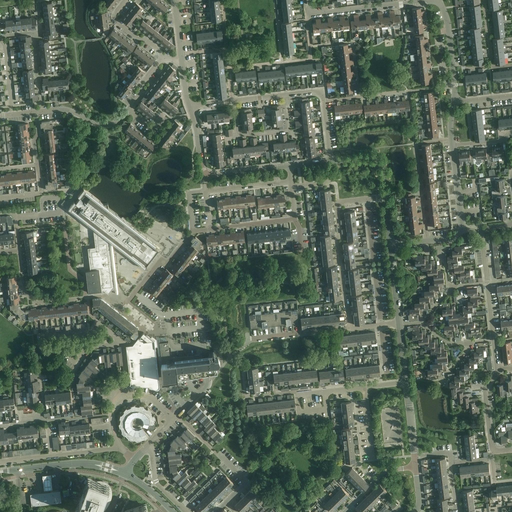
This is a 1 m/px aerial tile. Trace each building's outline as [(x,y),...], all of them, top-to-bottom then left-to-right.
[(115,6),(108,0),(105,0),(108,2),(105,5),(112,10),(115,6)] [(165,2),(161,0),(159,0),(155,6),(158,8),(156,10),(157,12),(165,2)] [(169,6),(165,2),(157,12),(159,13),(161,10),(164,13),(169,6)] [(132,7),(141,14),(143,13),(140,11),(142,8),(136,3),(132,7)] [(129,11),(135,17),(138,14),(140,16),(141,14),(132,7),(129,11)] [(133,19),(135,17),(129,11),(125,15),(135,23),(136,21),(133,19)] [(133,24),(135,23),(125,15),(122,20),(129,25),(131,22),(133,24)] [(137,27),(142,30),(149,21),(148,20),(146,23),(143,20),(137,27)] [(142,30),(146,34),(151,27),(149,25),(151,22),(149,21),(142,30)] [(108,23),(97,24),(97,26),(100,26),(100,29),(103,29),(104,32),(107,35),(109,32),(108,28),(109,28),(108,23)] [(146,34),(150,37),(158,28),(156,27),(154,29),(151,27),(146,34)] [(111,36),(113,38),(119,32),(114,28),(107,38),(108,39),(111,36)] [(150,37),(155,41),(160,34),(157,32),(159,29),(158,28),(150,37)] [(114,43),(115,44),(123,35),(119,32),(113,38),(116,41),(114,43)] [(155,41),(159,44),(166,35),(165,33),(163,36),(160,34),(155,41)] [(119,43),(122,45),(127,39),(123,35),(115,44),(117,46),(119,43)] [(159,44),(163,47),(168,41),(166,38),(168,36),(166,35),(159,44)] [(122,50),(124,51),(131,42),(127,39),(122,45),(124,47),(122,50)] [(176,46),(168,41),(163,47),(168,51),(169,49),(172,51),(176,46)] [(136,45),(131,42),(124,51),(128,55),(136,45)] [(133,57),(135,58),(142,49),(138,45),(132,52),(135,55),(133,57)] [(138,57),(141,59),(146,52),(142,49),(135,58),(136,60),(138,57)] [(142,64),(143,65),(150,56),(146,52),(141,59),(144,61),(142,64)] [(155,59),(150,56),(143,65),(145,66),(147,64),(150,66),(155,59)] [(169,65),(166,69),(172,75),(178,67),(173,64),(171,66),(169,65)] [(133,68),(132,69),(142,77),(145,72),(138,67),(136,70),(133,68)] [(134,73),(131,76),(138,81),(142,77),(132,69),(131,71),(134,73)] [(170,77),(172,75),(166,69),(162,73),(172,81),(173,79),(170,77)] [(159,78),(166,83),(168,80),(170,82),(172,81),(162,73),(159,78)] [(127,76),(125,78),(135,85),(138,81),(131,76),(129,78),(127,76)] [(131,89),(132,89),(135,85),(125,78),(124,79),(127,81),(124,84),(125,85),(126,85),(131,89)] [(163,86),(166,83),(159,78),(156,82),(165,89),(166,88),(163,86)] [(164,91),(165,89),(156,82),(152,86),(159,91),(161,89),(164,91)] [(132,90),(132,89),(131,89),(126,85),(125,85),(123,88),(121,85),(120,87),(129,94),(132,90)] [(356,87),(356,85),(343,87),(344,93),(346,92),(346,97),(353,96),(352,88),(356,87)] [(157,94),(159,91),(152,86),(149,90),(158,98),(159,96),(157,94)] [(125,99),(129,94),(120,87),(118,88),(121,90),(117,96),(121,100),(123,97),(125,99)] [(157,99),(158,98),(149,90),(145,95),(152,100),(154,97),(157,99)] [(159,105),(164,109),(169,102),(166,100),(168,97),(167,96),(159,105)] [(301,108),(310,107),(309,101),(305,101),(305,98),(298,99),(299,105),(301,105),(301,108)] [(136,108),(140,112),(145,105),(143,103),(145,100),(143,99),(136,108)] [(164,109),(168,112),(175,103),(174,102),(172,105),(169,102),(164,109)] [(177,104),(175,103),(168,112),(172,116),(178,109),(175,107),(177,104)] [(140,112),(144,115),(152,106),(150,105),(148,107),(145,105),(140,112)] [(152,106),(144,115),(149,119),(154,112),(151,110),(153,107),(152,106)] [(271,109),(271,115),(281,114),(281,108),(279,109),(278,106),(272,106),(272,109),(271,109)] [(241,118),(251,117),(251,112),(249,112),(249,109),(242,110),(243,113),(241,113),(241,118)] [(228,110),(223,111),(224,121),(229,121),(229,119),(232,119),(231,112),(228,113),(228,110)] [(213,122),(212,112),(206,113),(207,115),(203,115),(204,122),(207,122),(208,123),(213,122)] [(282,119),(272,120),(270,121),(271,126),(274,126),(274,129),(281,128),(281,125),(283,125),(282,119)] [(43,126),(44,129),(53,128),(52,120),(41,121),(42,126),(43,126)] [(174,120),(170,124),(180,132),(181,130),(178,128),(181,125),(177,122),(174,120)] [(253,128),(252,123),(242,124),(242,129),(245,129),(245,132),(251,131),(251,128),(253,128)] [(126,135),(127,137),(135,127),(130,124),(129,126),(126,124),(122,128),(128,133),(126,135)] [(179,133),(180,132),(170,124),(167,129),(174,134),(176,131),(179,133)] [(438,129),(440,129),(440,126),(438,126),(438,128),(428,129),(428,133),(426,133),(427,137),(439,136),(438,129)] [(131,135),(134,137),(139,131),(135,127),(127,137),(129,138),(131,135)] [(308,137),(314,137),(315,137),(314,128),(312,128),(303,129),(304,135),(308,134),(308,137)] [(172,137),(174,134),(167,129),(164,133),(173,140),(174,139),(172,137)] [(139,131),(134,137),(136,140),(134,142),(136,143),(143,134),(139,131)] [(160,137),(167,142),(169,140),(172,142),(173,140),(164,133),(160,137)] [(139,142),(142,144),(147,138),(143,134),(136,143),(137,144),(139,142)] [(167,142),(160,137),(157,142),(166,149),(168,147),(165,145),(167,142)] [(143,149),(144,150),(152,141),(147,138),(142,144),(145,146),(143,149)] [(152,141),(144,150),(146,151),(148,149),(151,151),(152,150),(153,151),(154,151),(155,149),(155,148),(154,147),(156,144),(152,141)] [(295,141),(289,142),(290,151),(290,152),(299,151),(298,144),(295,145),(295,141)] [(262,145),(259,145),(260,154),(266,153),(265,149),(268,149),(268,142),(262,143),(262,145)] [(274,152),(279,152),(278,143),(276,143),(275,142),(270,142),(270,149),(273,149),(274,152)] [(230,159),(239,158),(239,157),(238,147),(232,148),(233,152),(230,152),(230,159)] [(503,147),(497,148),(498,157),(501,157),(502,158),(504,158),(504,160),(507,160),(506,151),(503,151),(503,147)] [(492,153),(490,153),(491,162),(493,162),(493,161),(499,160),(498,157),(497,148),(492,148),(492,153)] [(482,163),(482,159),(481,149),(475,150),(476,155),(473,155),(474,164),(475,164),(479,167),(481,163),(482,163)] [(488,162),(491,162),(490,153),(487,153),(486,149),(481,149),(482,159),(485,158),(485,160),(487,160),(488,162)] [(471,164),(474,164),(473,155),(470,155),(470,151),(464,151),(465,161),(468,160),(469,162),(471,162),(471,164)] [(499,177),(490,178),(490,181),(491,183),(492,183),(492,186),(495,185),(504,184),(504,179),(499,179),(499,177)] [(47,185),(47,186),(47,190),(58,189),(57,180),(48,181),(48,185),(47,185)] [(492,191),(492,194),(501,193),(501,190),(505,190),(504,184),(495,185),(495,188),(493,189),(494,191),(492,191)] [(108,208),(108,204),(103,204),(84,189),(78,196),(80,198),(76,203),(74,201),(68,209),(93,228),(95,247),(87,248),(90,271),(86,271),(87,276),(86,276),(86,277),(87,277),(87,282),(88,287),(87,287),(88,287),(89,292),(88,292),(101,291),(104,291),(108,294),(114,286),(115,293),(109,241),(145,269),(160,248),(131,225),(132,224),(123,217),(121,218),(108,208)] [(407,198),(408,203),(420,202),(420,200),(416,200),(416,196),(411,197),(411,193),(404,194),(405,198),(407,198)] [(497,199),(497,202),(506,201),(506,195),(501,196),(501,193),(492,194),(492,197),(494,197),(495,199),(497,199)] [(494,208),(494,211),(503,210),(502,207),(507,206),(506,201),(497,202),(497,205),(495,205),(496,207),(494,208)] [(499,219),(508,218),(508,212),(503,212),(503,210),(494,211),(494,214),(496,214),(497,216),(499,215),(499,219)] [(439,224),(439,218),(430,219),(431,223),(427,223),(427,225),(435,224),(435,228),(442,227),(442,223),(439,224)] [(503,244),(503,246),(511,244),(511,235),(503,236),(503,239),(505,239),(506,244),(503,244)] [(23,243),(21,243),(22,245),(25,245),(25,244),(28,244),(28,242),(34,242),(34,237),(28,237),(28,238),(24,239),(23,239),(23,243)] [(193,241),(193,242),(200,247),(203,243),(195,237),(192,240),(193,241)] [(22,248),(22,250),(25,250),(25,249),(29,249),(29,247),(35,247),(34,242),(28,242),(28,244),(25,244),(25,245),(26,248),(22,248)] [(193,242),(190,246),(197,251),(200,247),(193,242)] [(188,246),(186,249),(194,255),(197,251),(190,246),(189,247),(188,246)] [(455,250),(452,250),(453,256),(457,255),(457,256),(462,255),(462,250),(464,249),(464,246),(454,247),(455,250)] [(23,253),(23,255),(26,255),(26,254),(29,253),(35,252),(35,247),(29,247),(29,249),(25,249),(25,250),(22,250),(22,251),(26,250),(26,253),(23,253)] [(447,256),(448,262),(458,261),(457,256),(457,255),(453,256),(452,250),(452,248),(449,248),(450,256),(447,256)] [(186,251),(184,254),(191,259),(194,255),(186,249),(185,250),(186,251)] [(23,258),(23,261),(27,260),(27,259),(30,259),(30,258),(36,257),(35,252),(29,253),(26,254),(26,255),(23,255),(23,256),(26,255),(27,258),(23,258)] [(73,252),(73,258),(71,258),(71,262),(80,262),(80,252),(73,252)] [(182,254),(179,257),(187,263),(191,259),(184,254),(182,255),(182,254)] [(422,270),(427,269),(431,269),(431,263),(428,264),(428,255),(424,256),(425,259),(425,264),(421,264),(421,265),(422,270)] [(416,265),(421,265),(421,264),(425,264),(425,259),(422,259),(422,256),(413,257),(413,260),(415,260),(416,265)] [(24,263),(24,265),(27,265),(27,264),(31,264),(30,262),(36,262),(36,257),(30,258),(30,259),(27,259),(27,260),(23,261),(27,260),(27,263),(24,263)] [(179,259),(177,262),(184,267),(187,263),(179,257),(178,258),(179,259)] [(428,275),(434,274),(438,274),(437,268),(435,268),(434,260),(430,261),(431,263),(431,269),(427,269),(428,275)] [(455,275),(455,272),(454,267),(458,266),(461,266),(461,261),(458,261),(448,262),(448,267),(451,267),(452,275),(455,275)] [(24,268),(24,271),(28,270),(28,269),(31,269),(31,268),(37,267),(36,262),(30,262),(31,264),(27,264),(27,265),(24,265),(24,266),(28,265),(28,268),(24,268)] [(175,263),(173,265),(181,271),(184,267),(177,262),(176,264),(175,263)] [(178,276),(181,271),(173,265),(172,267),(173,268),(171,270),(178,276)] [(434,274),(434,279),(444,278),(443,273),(441,273),(440,265),(437,265),(437,268),(438,274),(434,274)] [(461,280),(461,277),(460,271),(464,271),(464,266),(461,266),(458,266),(454,267),(455,272),(457,272),(458,280),(461,280)] [(163,270),(161,272),(169,279),(173,274),(166,269),(164,271),(163,270)] [(470,270),(464,271),(460,271),(461,277),(463,277),(464,280),(468,279),(473,279),(473,275),(471,276),(470,270)] [(161,275),(159,277),(166,283),(169,279),(161,272),(160,274),(161,275)] [(156,279),(155,281),(163,287),(166,283),(159,277),(157,280),(156,279)] [(434,279),(435,285),(439,284),(439,290),(440,292),(443,292),(442,284),(444,284),(444,278),(434,279)] [(154,284),(152,286),(159,291),(163,287),(155,281),(153,283),(154,284)] [(429,285),(430,291),(434,290),(435,296),(435,298),(438,298),(437,290),(439,290),(439,284),(435,285),(429,285)] [(156,296),(159,291),(152,286),(151,288),(150,287),(148,289),(156,296)] [(471,298),(479,297),(480,297),(480,293),(478,294),(477,288),(476,288),(474,289),(467,289),(468,295),(470,295),(471,298)] [(424,291),(425,297),(429,296),(430,302),(430,304),(433,304),(432,296),(435,296),(434,290),(430,291),(424,291)] [(419,297),(420,303),(424,302),(425,308),(425,310),(428,310),(427,302),(430,302),(429,296),(425,297),(419,297)] [(470,301),(468,301),(468,307),(472,306),(478,306),(477,300),(480,300),(479,297),(471,298),(470,298),(470,301)] [(101,298),(92,299),(93,308),(98,307),(101,298)] [(101,298),(98,307),(102,310),(107,303),(101,298)] [(465,307),(463,307),(464,313),(468,312),(473,312),(472,306),(468,307),(468,301),(468,299),(464,299),(465,307)] [(415,303),(415,309),(419,308),(420,314),(420,316),(423,316),(422,308),(425,308),(424,302),(420,303),(415,303)] [(17,313),(20,309),(17,306),(19,305),(19,303),(10,304),(11,309),(16,313),(17,313)] [(107,303),(102,310),(106,314),(111,307),(107,303)] [(443,315),(448,315),(449,315),(449,314),(453,314),(452,308),(450,309),(449,303),(443,304),(443,307),(446,306),(446,309),(442,310),(443,315)] [(449,314),(449,315),(449,320),(459,319),(458,313),(456,314),(455,305),(452,306),(452,308),(453,314),(449,314)] [(460,313),(458,313),(459,319),(468,318),(468,312),(464,313),(463,307),(463,305),(460,305),(460,313)] [(111,307),(106,314),(110,317),(116,310),(111,307)] [(409,321),(412,321),(418,320),(417,314),(420,314),(419,308),(415,309),(410,309),(410,315),(408,315),(409,321)] [(24,319),(29,319),(28,310),(25,310),(25,312),(25,313),(22,310),(19,314),(18,315),(24,319)] [(116,310),(110,317),(114,320),(120,313),(116,310)] [(120,313),(114,320),(118,324),(124,317),(120,313)] [(124,317),(118,324),(123,327),(128,320),(124,317)] [(466,329),(465,324),(469,323),(468,318),(459,319),(459,324),(462,324),(463,332),(466,332),(466,329)] [(445,326),(450,325),(454,325),(455,330),(455,333),(458,333),(457,325),(459,324),(459,319),(449,320),(445,320),(445,321),(444,324),(445,324),(445,326)] [(128,320),(123,327),(127,330),(132,323),(128,320)] [(472,337),(471,334),(471,328),(475,328),(474,322),(469,323),(465,324),(466,329),(468,329),(469,337),(472,337)] [(132,323),(127,330),(131,334),(137,327),(132,323)] [(452,331),(455,330),(454,325),(450,325),(445,326),(444,326),(445,328),(444,328),(443,329),(445,330),(445,331),(445,332),(444,333),(446,334),(447,337),(453,337),(452,331)] [(413,339),(419,339),(419,338),(423,338),(422,332),(420,333),(419,327),(408,328),(408,331),(416,330),(416,333),(412,333),(413,339)] [(481,333),(481,327),(475,328),(471,328),(471,334),(474,334),(474,337),(484,336),(483,332),(481,333)] [(422,344),(425,343),(429,343),(428,337),(426,337),(425,329),(422,330),(422,332),(423,338),(419,338),(419,339),(419,344),(422,344)] [(159,387),(155,349),(155,347),(154,341),(153,340),(150,338),(151,337),(146,334),(143,332),(132,345),(126,346),(130,384),(130,385),(134,388),(134,387),(141,386),(144,386),(145,386),(147,387),(149,387),(152,388),(156,390),(157,390),(158,390),(158,389),(159,389),(159,388),(159,387)] [(427,348),(431,348),(435,347),(434,342),(432,342),(431,334),(428,334),(428,337),(429,343),(425,343),(422,344),(422,347),(423,347),(425,347),(425,349),(427,348)] [(432,353),(437,353),(441,352),(440,347),(438,347),(437,339),(434,339),(434,342),(435,347),(431,348),(427,348),(427,349),(427,351),(428,352),(431,352),(432,353)] [(168,342),(159,343),(162,364),(161,364),(162,380),(196,374),(208,373),(212,372),(212,373),(213,373),(213,372),(215,372),(216,372),(217,371),(217,370),(218,369),(218,368),(219,367),(219,366),(219,365),(219,364),(219,363),(219,361),(218,359),(218,358),(217,357),(217,355),(214,353),(214,351),(208,352),(209,357),(206,357),(204,357),(202,357),(202,358),(201,354),(170,357),(168,342)] [(437,353),(438,358),(447,357),(447,351),(444,352),(443,344),(440,344),(440,347),(441,352),(437,353)] [(476,352),(474,352),(475,358),(479,357),(481,357),(486,356),(485,348),(476,349),(476,352)] [(471,350),(472,358),(469,358),(470,363),(474,363),(482,362),(481,357),(479,357),(475,358),(474,352),(474,349),(471,350)] [(93,357),(89,361),(95,366),(99,361),(94,352),(91,355),(93,357)] [(97,352),(94,352),(99,361),(105,361),(104,354),(98,354),(97,352)] [(467,364),(464,364),(465,369),(469,369),(475,369),(474,367),(474,363),(470,363),(469,358),(469,355),(466,356),(467,364)] [(438,358),(438,363),(442,363),(443,368),(443,371),(446,371),(446,363),(448,362),(447,357),(438,358)] [(85,358),(84,360),(89,364),(87,366),(86,365),(86,366),(92,371),(96,374),(99,369),(95,366),(89,361),(85,358)] [(462,370),(460,370),(460,376),(464,375),(470,375),(472,374),(472,372),(469,372),(469,369),(465,369),(464,364),(464,361),(461,362),(462,370)] [(433,364),(433,369),(437,369),(438,374),(438,377),(441,377),(441,369),(443,368),(442,363),(438,363),(433,364)] [(82,364),(80,366),(83,369),(82,371),(87,376),(88,376),(92,371),(86,366),(85,367),(82,364)] [(457,376),(455,376),(455,381),(459,381),(465,381),(464,375),(460,376),(460,370),(459,367),(456,368),(457,376)] [(436,375),(438,374),(437,369),(433,369),(428,370),(428,375),(426,376),(427,379),(436,378),(436,375)] [(76,374),(73,377),(83,380),(87,376),(82,371),(78,376),(76,374)] [(454,373),(451,374),(452,382),(450,382),(450,388),(457,387),(460,387),(459,381),(455,381),(454,373)] [(83,380),(73,377),(74,381),(76,381),(77,387),(84,386),(83,380)] [(498,395),(507,394),(506,384),(497,385),(498,395)] [(465,391),(465,388),(457,389),(457,387),(451,388),(452,397),(457,396),(458,396),(457,392),(463,392),(465,391)] [(458,402),(463,401),(463,397),(469,397),(471,396),(471,393),(463,394),(463,392),(457,392),(458,396),(457,396),(458,402)] [(464,407),(469,406),(469,402),(475,402),(474,402),(477,401),(477,398),(469,399),(469,397),(463,397),(463,401),(464,407)] [(475,404),(475,402),(469,402),(469,406),(470,412),(475,411),(476,413),(479,413),(478,404),(475,404)] [(130,405),(130,406),(130,407),(134,416),(138,416),(139,406),(135,405),(134,404),(130,406),(130,405)] [(139,404),(139,406),(138,416),(140,417),(147,409),(144,407),(143,405),(139,405),(139,404)] [(187,411),(191,415),(199,407),(195,404),(187,411)] [(199,407),(191,415),(193,417),(195,419),(197,417),(202,411),(205,408),(201,405),(199,407)] [(123,411),(124,412),(132,418),(134,416),(130,407),(127,408),(126,408),(123,411)] [(147,409),(140,417),(143,420),(152,415),(150,412),(151,411),(148,408),(148,407),(147,409)] [(200,421),(201,422),(207,416),(202,411),(197,417),(198,419),(195,422),(197,424),(200,421)] [(119,418),(119,419),(120,419),(130,421),(132,418),(124,412),(121,415),(120,415),(119,419),(119,418)] [(152,415),(143,420),(143,423),(154,423),(154,420),(155,419),(153,415),(154,415),(153,414),(152,415)] [(204,424),(206,426),(206,427),(212,421),(207,416),(201,422),(202,422),(199,425),(201,427),(204,424)] [(120,423),(119,424),(120,428),(119,428),(121,428),(130,425),(130,421),(120,419),(120,423)] [(204,428),(208,432),(213,427),(214,427),(216,425),(212,421),(206,427),(206,426),(204,428)] [(130,425),(121,428),(122,431),(121,432),(123,434),(124,435),(124,436),(125,435),(132,428),(130,425)] [(211,436),(212,437),(218,431),(214,427),(213,427),(208,432),(209,434),(207,437),(209,439),(211,436)] [(132,428),(125,435),(128,437),(127,439),(131,440),(132,440),(132,439),(135,429),(132,428)] [(138,429),(140,439),(144,438),(145,439),(148,437),(149,437),(141,428),(138,429)] [(187,428),(183,432),(189,438),(191,440),(195,436),(187,428)] [(135,429),(132,439),(136,440),(136,441),(140,440),(140,441),(141,441),(140,439),(138,429),(135,429)] [(178,431),(176,433),(179,436),(179,437),(184,442),(189,438),(183,432),(181,434),(178,431)] [(223,436),(218,431),(212,437),(213,438),(210,441),(212,443),(215,440),(217,442),(223,436)] [(507,438),(509,438),(509,431),(506,431),(504,431),(504,432),(498,432),(499,437),(498,437),(498,443),(502,443),(502,444),(507,443),(507,438)] [(172,434),(170,436),(174,439),(179,445),(183,448),(187,444),(184,442),(179,437),(178,435),(176,437),(172,434)] [(167,442),(164,445),(174,449),(179,445),(174,439),(169,444),(167,442)] [(174,449),(164,445),(164,449),(167,449),(168,455),(168,456),(175,455),(175,454),(174,449)] [(180,484),(181,483),(189,475),(185,471),(181,475),(177,471),(176,465),(169,466),(170,472),(167,472),(167,475),(170,478),(172,476),(176,480),(172,484),(174,486),(178,482),(180,484)] [(345,475),(348,478),(355,471),(352,468),(345,475)] [(348,478),(352,482),(359,475),(355,471),(348,478)] [(50,475),(42,476),(43,491),(52,490),(50,475)] [(181,489),(182,488),(184,490),(194,480),(191,482),(187,477),(189,475),(181,483),(182,484),(179,487),(181,489)] [(352,482),(355,485),(362,478),(359,475),(352,482)] [(222,480),(229,487),(233,484),(226,476),(224,478),(222,476),(221,478),(222,480)] [(88,478),(76,510),(75,511),(74,511),(73,511),(63,511),(61,511),(60,511),(59,511),(58,511),(56,511),(55,511),(54,511),(53,511),(147,511),(145,505),(125,511),(124,511),(98,511),(109,486),(88,478)] [(355,485),(358,488),(365,481),(362,478),(355,485)] [(184,490),(186,488),(189,492),(197,484),(194,480),(184,490)] [(222,480),(219,483),(226,490),(229,487),(222,480)] [(369,485),(365,481),(358,488),(362,492),(369,485)] [(219,483),(216,487),(223,494),(226,490),(219,483)] [(379,484),(376,488),(383,495),(386,491),(379,484)] [(216,487),(212,490),(219,497),(223,494),(216,487)] [(341,488),(338,491),(345,498),(348,495),(341,488)] [(376,488),(372,491),(379,498),(383,495),(376,488)] [(252,489),(248,492),(255,499),(258,496),(252,489)] [(212,490),(209,493),(216,500),(219,497),(212,490)] [(489,497),(492,497),(492,498),(498,498),(497,495),(497,490),(491,491),(491,492),(489,492),(489,497)] [(60,491),(30,495),(31,506),(61,503),(60,491)] [(338,491),(334,495),(341,502),(345,498),(338,491)] [(372,491),(369,494),(376,501),(379,498),(372,491)] [(248,492),(245,496),(251,503),(255,499),(248,492)] [(209,493),(205,497),(212,504),(216,500),(209,493)] [(369,494),(365,498),(373,505),(376,501),(369,494)] [(334,495),(331,498),(338,505),(341,502),(334,495)] [(245,496),(241,499),(248,506),(251,503),(245,496)] [(205,497),(202,500),(209,507),(212,504),(205,497)] [(331,498),(328,501),(334,508),(338,505),(331,498)] [(365,498),(362,501),(369,508),(373,505),(365,498)] [(241,499),(238,502),(245,509),(248,506),(241,499)] [(202,500),(199,503),(206,510),(209,507),(202,500)] [(334,508),(328,501),(324,505),(331,511),(334,508)] [(362,501),(359,504),(366,511),(369,508),(362,501)] [(240,511),(242,511),(245,509),(238,502),(234,506),(240,511)] [(200,511),(203,511),(206,510),(199,503),(195,507),(200,511)]
